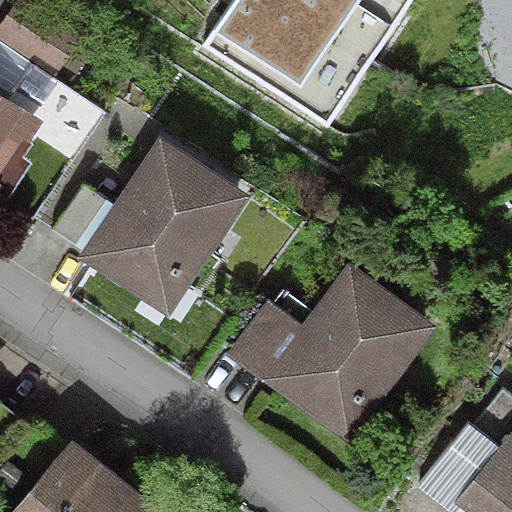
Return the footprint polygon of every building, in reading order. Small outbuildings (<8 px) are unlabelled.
[(408,0),(240,0),(212,45),(330,121),(408,0)] [(77,44),(26,11),(5,42),(56,76),(77,44)] [(0,141),(18,113),(0,101),(0,141)] [(157,145),(85,254),(146,294),(162,270),(176,280),(232,194),(157,145)] [(70,245),(101,197),(78,181),(46,229),(70,245)] [(345,272),(268,377),(327,420),(344,397),(358,407),(418,325),(345,272)] [(286,322),(263,306),(231,350),(254,367),(286,322)] [(511,511),(511,400),(497,388),(465,429),(495,453),(459,499),(476,511),(511,511)] [(144,511),(145,511),(68,449),(16,511),(144,511)]
